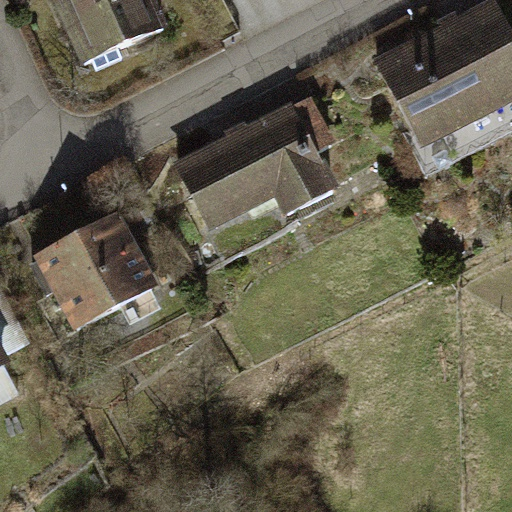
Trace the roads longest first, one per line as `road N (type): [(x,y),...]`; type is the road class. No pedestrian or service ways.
road 1 (residential): [(450,0),(67,179)]
road 2 (residential): [(0,28),(67,179)]
